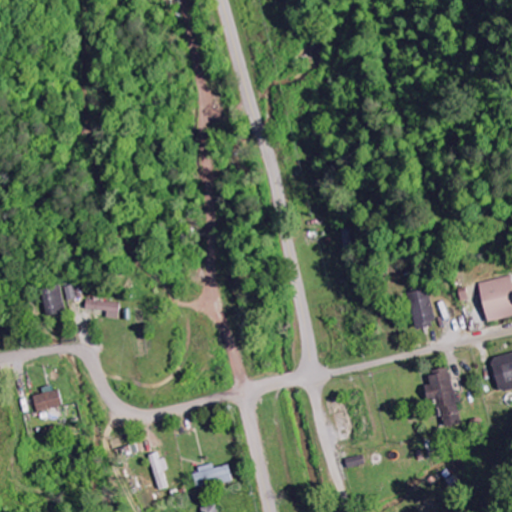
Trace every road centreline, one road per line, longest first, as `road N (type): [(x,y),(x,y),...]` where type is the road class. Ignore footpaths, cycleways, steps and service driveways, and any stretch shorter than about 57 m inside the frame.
road 1 (tertiary): [(318,377),(270,153),(224,0)]
road 2 (residential): [(304,306),(375,217),(431,111),(461,0)]
road 3 (residential): [(318,377),(511,332)]
road 4 (residential): [(248,392),(139,414),(119,402),(95,359)]
road 5 (residential): [(351,511),(318,377)]
road 6 (tertiary): [(272,511),(248,392)]
